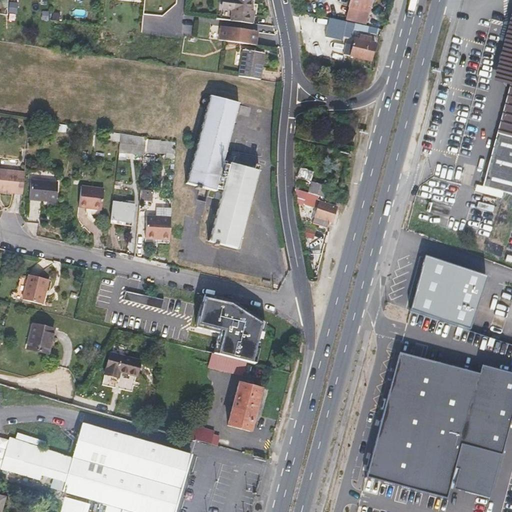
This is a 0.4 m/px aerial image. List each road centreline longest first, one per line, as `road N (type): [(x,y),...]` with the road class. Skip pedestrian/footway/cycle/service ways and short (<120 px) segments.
road 1 (primary): [(404,51),(311,396)]
road 2 (residential): [(0,236),(305,304)]
road 3 (primary): [(301,511),(384,210)]
road 4 (unclassified): [(384,210),(438,153),(479,6)]
road 5 (primary): [(384,210),(440,0)]
road 6 (tertiary): [(288,123),(305,304)]
road 7 (primary): [(311,396),(279,511)]
